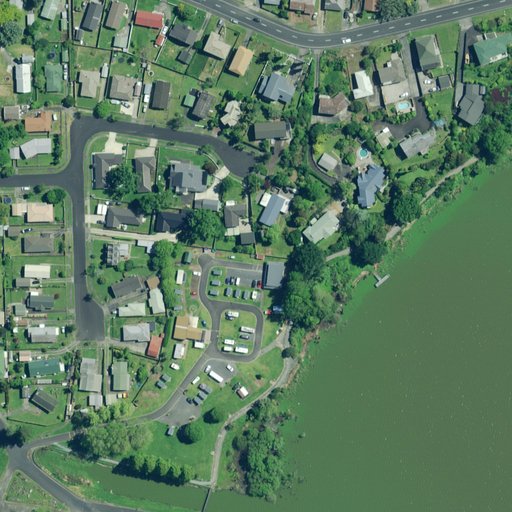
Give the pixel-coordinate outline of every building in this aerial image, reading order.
[(23,0),(9,0),(8,12),(21,14),(23,0)] [(60,0),(46,0),(41,16),(54,20),(60,0)] [(126,4),(111,0),(110,0),(107,11),(110,11),(106,26),(118,29),(126,4)] [(313,0),(290,0),(290,9),(305,11),(304,13),(312,14),(313,0)] [(325,0),(325,9),(344,11),(344,10),(350,10),(350,0),(325,0)] [(380,11),(381,0),(365,0),(365,10),(380,11)] [(104,6),(91,2),(83,27),(96,31),(104,6)] [(160,28),(163,13),(153,11),(153,13),(137,11),(135,24),(160,28)] [(177,23),(171,36),(179,39),(178,41),(182,43),(183,41),(192,45),(197,33),(186,28),(187,27),(177,23)] [(220,35),(212,32),(204,50),(225,59),(230,46),(217,40),(220,35)] [(511,42),(511,38),(510,33),(497,38),(495,32),(485,35),(486,40),(473,45),(481,66),(508,56),(507,52),(504,45),(511,42)] [(165,37),(158,35),(155,43),(161,46),(165,37)] [(438,55),(434,35),(415,39),(422,71),(441,66),(438,55)] [(128,38),(116,36),(114,45),(125,48),(128,38)] [(254,53),(240,46),(229,69),(243,76),(254,53)] [(187,64),(193,53),(189,51),(188,53),(183,50),(178,59),(187,64)] [(28,52),(29,56),(26,56),(25,53),(22,53),(23,63),(33,62),(32,52),(28,52)] [(406,80),(401,59),(387,62),(388,67),(378,69),(382,86),(406,80)] [(62,76),(62,64),(51,64),(51,65),(45,65),(45,77),(47,77),(47,91),(60,91),(60,76),(62,76)] [(30,92),(30,65),(16,65),(17,92),(30,92)] [(98,84),(100,72),(93,71),(93,72),(81,70),(79,82),(83,82),(81,95),(95,97),(97,84),(98,84)] [(373,94),(367,70),(355,73),(359,89),(353,90),(355,99),(373,94)] [(287,78),(273,73),(271,78),(265,76),(258,93),(277,101),(278,99),(290,103),(296,88),(284,84),(287,78)] [(125,77),(113,75),(110,97),(132,101),(134,89),(123,87),(125,77)] [(450,87),(448,76),(438,78),(441,89),(450,87)] [(170,83),(156,81),(153,107),(166,109),(170,83)] [(462,110),(458,116),(473,126),(487,104),(480,100),(482,97),(479,95),(479,84),(466,83),(465,94),(457,107),(461,109),(460,110),(462,110)] [(205,119),(215,97),(208,94),(209,92),(202,89),(201,91),(200,90),(197,97),(199,98),(192,114),(205,119)] [(343,91),(331,97),(332,98),(320,97),(319,114),(336,114),(340,123),(354,117),(343,91)] [(196,98),(187,94),(183,104),(193,107),(196,98)] [(243,103),(230,97),(224,112),(227,113),(220,119),(224,125),(228,123),(231,127),(238,123),(243,109),(242,108),(243,103)] [(19,107),(5,107),(5,119),(18,119),(19,107)] [(51,131),(50,112),(41,112),(41,118),(25,118),(25,131),(51,131)] [(446,124),(443,117),(434,121),(438,128),(446,124)] [(256,139),(265,139),(266,141),(274,140),(274,138),(280,138),(280,139),(291,138),(290,129),(286,129),(285,121),(255,123),(256,139)] [(379,143),(383,148),(391,143),(388,138),(392,135),(387,127),(383,130),(384,132),(376,137),(377,139),(375,140),(378,144),(379,143)] [(427,148),(437,141),(435,138),(437,137),(433,130),(422,137),(419,132),(416,133),(415,131),(402,139),(403,142),(400,144),(409,158),(420,151),(423,155),(429,151),(427,148)] [(51,153),(51,139),(34,140),(20,146),(26,159),(39,153),(51,153)] [(19,159),(19,147),(10,148),(10,159),(19,159)] [(337,161),(324,153),(318,164),(331,172),(337,161)] [(95,188),(107,188),(107,174),(109,174),(109,171),(112,171),(112,165),(114,165),(114,154),(95,154),(95,188)] [(154,157),(135,158),(136,174),(145,173),(145,169),(155,168),(154,157)] [(357,179),(358,186),(359,186),(360,196),(357,196),(358,204),(362,204),(362,207),(375,205),(374,193),(377,189),(381,193),(385,188),(381,185),(384,181),(382,180),(388,173),(373,162),(369,167),(368,167),(368,166),(367,166),(366,166),(365,167),(364,167),(364,168),(364,169),(364,170),(364,171),(358,175),(358,179),(357,179)] [(187,191),(198,192),(198,188),(202,188),(203,171),(197,171),(197,164),(175,163),(175,168),(179,168),(177,187),(177,194),(187,194),(187,191)] [(272,196),(265,192),(260,204),(266,206),(260,221),(273,227),(280,211),(285,213),(291,199),(274,191),(272,196)] [(235,200),(225,201),(226,228),(239,227),(238,217),(247,217),(246,204),(235,204),(235,200)] [(36,206),(36,203),(12,204),(13,216),(22,215),(22,212),(28,212),(28,222),(53,221),(52,205),(36,206)] [(142,222),(145,223),(146,216),(142,216),(143,212),(109,208),(107,226),(119,228),(119,223),(141,225),(142,222)] [(168,227),(188,228),(189,216),(192,216),(193,211),(180,210),(180,215),(159,214),(158,232),(168,232),(168,227)] [(329,210),(326,213),(318,221),(314,217),(310,222),(312,225),(303,233),(314,245),(323,237),(326,240),(340,226),(337,223),(340,221),(329,210)] [(9,227),(9,225),(4,225),(3,230),(8,230),(8,236),(20,236),(20,227),(9,227)] [(53,251),(53,233),(42,234),(42,237),(25,238),(25,252),(53,251)] [(254,243),(253,233),(241,234),(241,244),(254,243)] [(156,242),(134,240),(133,245),(148,246),(147,253),(155,253),(156,242)] [(127,255),(128,245),(106,244),(106,265),(119,265),(119,255),(127,255)] [(282,265),(264,262),(261,288),(279,290),(282,265)] [(49,278),(50,264),(41,263),(41,266),(25,265),(25,277),(37,277),(37,279),(42,279),(42,278),(49,278)] [(158,277),(146,280),(151,291),(150,291),(151,299),(149,299),(150,307),(152,306),(154,314),(165,311),(161,285),(163,285),(161,273),(158,274),(158,277)] [(142,287),(137,276),(111,286),(116,297),(142,287)] [(30,286),(30,278),(16,278),(16,286),(30,286)] [(38,292),(31,292),(31,293),(27,292),(27,296),(30,296),(30,300),(28,300),(27,307),(36,307),(35,310),(44,310),(44,308),(53,308),(54,297),(38,296),(38,292)] [(145,315),(144,304),(129,304),(129,307),(119,308),(119,316),(145,315)] [(25,316),(25,305),(16,305),(15,316),(25,316)] [(186,315),(174,313),(170,337),(196,341),(198,327),(184,325),(186,315)] [(21,320),(21,317),(12,318),(12,319),(8,319),(8,323),(10,323),(10,327),(13,327),(13,333),(18,333),(18,326),(27,326),(27,320),(21,320)] [(156,330),(155,323),(137,324),(138,326),(123,327),(124,340),(138,340),(138,341),(150,341),(149,330),(156,330)] [(44,328),(44,324),(40,324),(40,328),(28,328),(28,337),(32,337),(32,342),(56,342),(56,335),(58,335),(58,328),(44,328)] [(158,360),(165,335),(161,334),(160,338),(152,336),(147,354),(157,357),(156,360),(158,360)] [(177,344),(174,358),(180,359),(181,355),(183,355),(185,345),(177,344)] [(30,361),(30,351),(20,352),(20,361),(30,361)] [(53,373),(53,376),(57,375),(56,373),(61,372),(60,369),(62,369),(61,362),(59,362),(58,358),(28,362),(30,376),(36,376),(36,378),(40,377),(40,375),(53,373)] [(93,391),(96,362),(88,361),(87,364),(81,363),(80,372),(81,372),(80,390),(93,391)] [(126,374),(127,363),(113,362),(112,375),(114,375),(113,390),(129,390),(129,374),(126,374)] [(254,376),(253,376),(250,379),(251,379),(248,382),(255,389),(257,387),(258,388),(262,384),(254,376)] [(212,390),(206,385),(203,388),(209,393),(212,390)] [(248,393),(243,387),(237,392),(242,398),(248,393)] [(59,402),(40,389),(32,400),(51,413),(59,402)] [(152,390),(148,393),(154,398),(157,395),(152,390)] [(207,396),(200,390),(197,394),(203,399),(207,396)] [(106,404),(119,404),(118,399),(123,398),(123,394),(106,395),(106,404)] [(102,396),(90,395),(89,405),(96,405),(96,407),(102,407),(102,396)] [(202,401),(196,396),(193,399),(199,404),(202,401)] [(144,399),(139,403),(144,408),(148,404),(144,399)]
